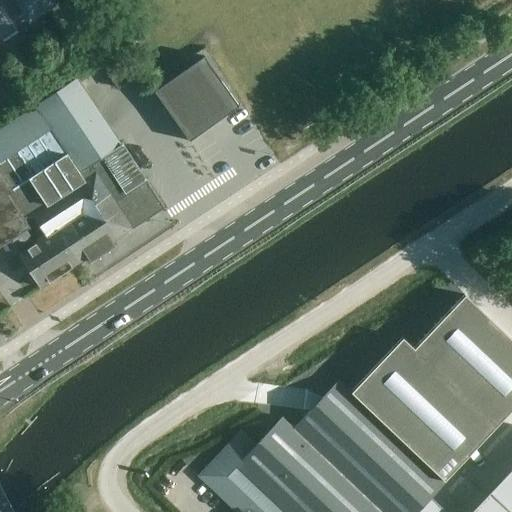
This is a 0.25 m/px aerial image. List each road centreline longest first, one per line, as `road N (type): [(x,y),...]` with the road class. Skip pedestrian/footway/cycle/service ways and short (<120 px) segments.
road 1 (primary): [(0,391),(511,54)]
road 2 (unclassified): [(126,511),(109,483),(116,456),(131,441),(511,190)]
